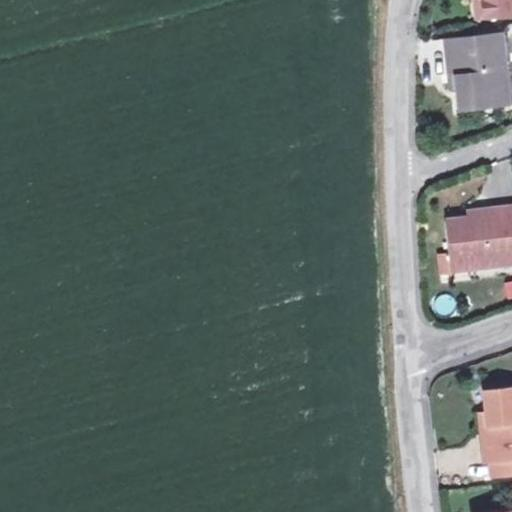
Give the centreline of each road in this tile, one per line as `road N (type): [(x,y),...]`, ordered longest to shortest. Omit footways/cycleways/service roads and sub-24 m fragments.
road 1 (unclassified): [(413,355),(400,175)]
road 2 (unclassified): [(400,175),(404,43),(414,0)]
road 3 (unclassified): [(429,511),(413,355)]
